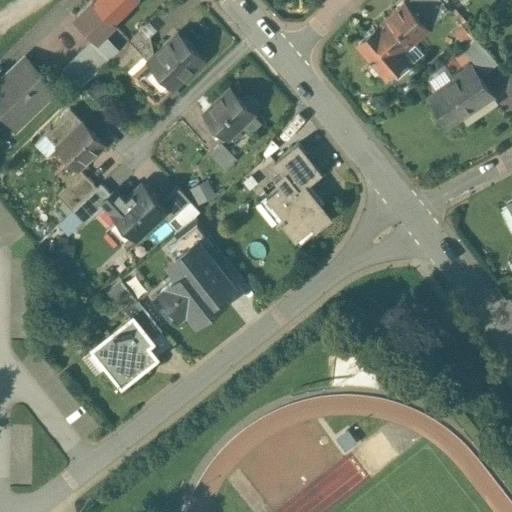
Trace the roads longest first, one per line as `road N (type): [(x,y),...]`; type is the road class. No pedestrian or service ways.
road 1 (residential): [(409,211),(89,465)]
road 2 (tertiary): [(287,59),(409,211)]
road 3 (tertiary): [(409,211),(511,340)]
road 4 (residential): [(0,361),(89,465)]
